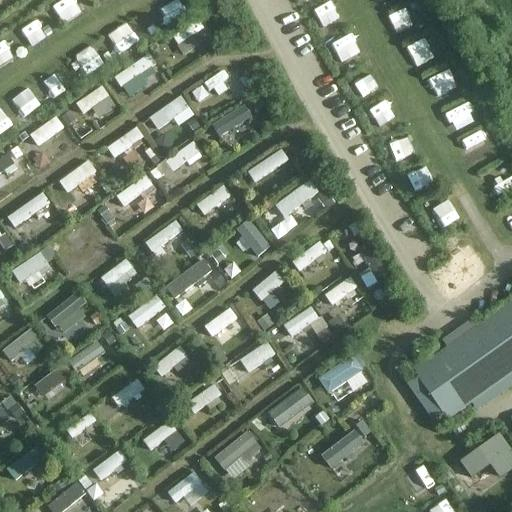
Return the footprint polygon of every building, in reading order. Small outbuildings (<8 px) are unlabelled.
[(65,18),(79,8),(73,0),(59,0),(55,3),(65,18)] [(316,18),(335,13),(332,1),(313,6),(316,18)] [(404,32),(414,27),(403,5),(393,10),(404,32)] [(37,11),(17,26),(28,41),(48,25),(37,11)] [(171,55),(174,59),(198,44),(192,33),(175,43),(179,50),(171,55)] [(0,42),(0,66),(10,60),(0,42)] [(310,46),(297,56),(315,81),(329,70),(310,46)] [(146,52),(111,71),(117,81),(152,62),(146,52)] [(51,68),(41,74),(49,87),(59,81),(51,68)] [(98,105),(104,116),(116,109),(101,83),(72,100),(81,115),(98,105)] [(374,103),(378,119),(398,114),(394,98),(374,103)] [(0,132),(10,126),(0,109),(0,132)] [(238,131),(230,115),(214,123),(223,139),(238,131)] [(33,150),(64,130),(56,116),(24,136),(33,150)] [(461,153),(482,150),(480,136),(459,139),(461,153)] [(191,139),(147,168),(156,183),(200,153),(191,139)] [(44,171),(54,159),(36,144),(26,156),(44,171)] [(240,166),(253,183),(281,162),(269,145),(240,166)] [(125,166),(137,159),(131,149),(120,155),(125,166)] [(0,181),(18,172),(13,162),(0,168),(0,181)] [(58,179),(72,200),(90,189),(76,167),(58,179)] [(143,172),(116,193),(126,206),(153,186),(143,172)] [(217,180),(190,201),(203,217),(230,196),(217,180)] [(271,203),(281,218),(310,199),(300,184),(271,203)] [(49,229),(62,222),(56,210),(43,216),(49,229)] [(175,256),(166,245),(183,231),(172,218),(144,241),(164,265),(175,256)] [(235,256),(262,234),(250,220),(223,241),(235,256)] [(64,228),(73,255),(91,249),(81,222),(64,228)] [(104,227),(94,234),(102,246),(112,239),(104,227)] [(325,236),(291,263),(299,273),(333,247),(325,236)] [(4,270),(22,288),(47,264),(30,246),(4,270)] [(108,291),(134,268),(123,256),(97,279),(108,291)] [(179,303),(185,298),(194,308),(205,299),(195,288),(212,273),(198,257),(164,286),(179,303)] [(263,305),(287,287),(274,269),(250,287),(263,305)] [(317,288),(332,309),(359,289),(344,269),(317,288)] [(28,282),(33,294),(47,288),(41,276),(28,282)] [(14,295),(24,307),(35,298),(25,286),(14,295)] [(125,317),(137,333),(167,310),(155,294),(125,317)] [(55,323),(77,318),(73,301),(51,307),(55,323)] [(448,420),(511,374),(511,304),(415,374),(448,420)] [(280,327),(293,342),(320,320),(307,305),(280,327)] [(227,307),(208,322),(219,336),(238,321),(227,307)] [(266,314),(255,319),(262,332),(272,327),(266,314)] [(0,355),(9,369),(44,346),(32,328),(0,349),(0,355)] [(248,376),(276,357),(265,341),(237,359),(248,376)] [(74,373),(106,362),(99,344),(68,356),(74,373)] [(202,371),(192,357),(187,360),(179,348),(153,366),(165,383),(179,373),(185,383),(202,371)] [(353,356),(316,374),(331,405),(368,387),(353,356)] [(92,375),(79,381),(85,393),(98,386),(92,375)] [(118,412),(146,395),(138,380),(109,397),(118,412)] [(185,405),(196,418),(222,398),(211,384),(185,405)] [(278,428),(313,405),(302,388),(267,411),(278,428)] [(148,406),(138,414),(148,427),(158,418),(148,406)] [(0,410),(0,436),(13,425),(0,410)] [(66,429),(79,442),(98,424),(85,411),(66,429)] [(141,441),(150,455),(178,436),(168,422),(141,441)] [(125,426),(114,433),(121,444),(132,438),(125,426)] [(333,473),(366,447),(353,429),(319,456),(333,473)] [(213,457),(223,471),(256,448),(245,434),(213,457)] [(457,456),(470,482),(507,464),(494,438),(457,456)] [(142,444),(131,448),(136,463),(148,458),(142,444)] [(110,490),(129,475),(113,454),(94,468),(110,490)] [(16,485),(40,472),(32,457),(8,469),(16,485)] [(165,495),(177,509),(203,487),(192,474),(165,495)] [(77,485),(94,504),(102,496),(85,477),(77,485)] [(47,511),(48,511),(74,511),(88,500),(75,485),(47,511)] [(267,511),(287,500),(279,485),(258,497),(267,511)] [(422,510),(433,501),(424,490),(412,499),(422,510)]
